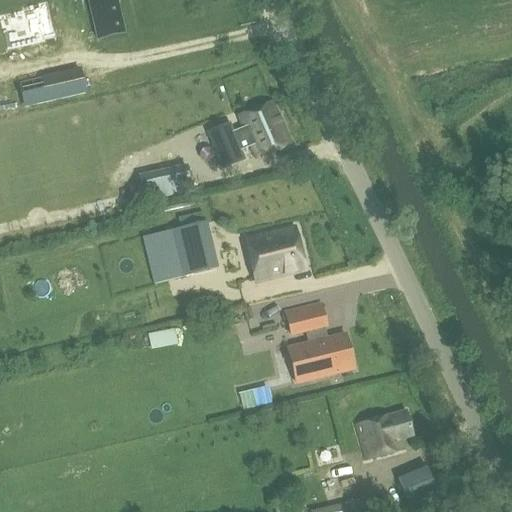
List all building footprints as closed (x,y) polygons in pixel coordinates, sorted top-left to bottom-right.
[(124,34),(116,0),(90,0),(96,23),(94,24),(97,40),(124,34)] [(0,56),(56,43),(47,2),(21,8),(22,11),(0,15),(0,26),(1,32),(0,32),(0,56)] [(130,100),(163,92),(155,61),(122,68),(130,100)] [(18,82),(24,108),(85,94),(79,69),(18,82)] [(167,113),(166,96),(131,99),(132,116),(167,113)] [(290,146),(272,103),(238,117),(243,128),(250,146),(256,159),(290,146)] [(240,150),(250,146),(243,128),(232,133),(229,124),(208,132),(223,168),(244,160),(240,150)] [(164,133),(169,156),(200,150),(195,126),(164,133)] [(132,188),(124,137),(61,147),(69,198),(132,188)] [(191,192),(186,169),(139,180),(144,202),(191,192)] [(218,270),(206,222),(151,235),(142,237),(154,286),(162,284),(218,270)] [(294,227),(246,237),(257,283),(305,272),(294,227)] [(324,327),(326,327),(321,306),(285,315),(290,335),(304,332),(307,345),(299,347),(308,381),(353,370),(345,336),(327,340),(324,327)] [(176,344),(173,330),(149,336),(152,350),(176,344)] [(356,426),(366,461),(403,450),(401,441),(413,437),(406,412),(356,426)] [(428,469),(442,500),(454,493),(439,464),(428,469)] [(416,511),(442,500),(428,469),(427,467),(397,480),(411,511),(416,511)] [(286,503),(287,511),(297,511),(303,511),(300,498),(286,501),(286,503)] [(348,503),(328,507),(310,511),(309,511),(370,511),(368,498),(348,503)] [(287,511),(286,503),(273,506),(274,511),(287,511)]
